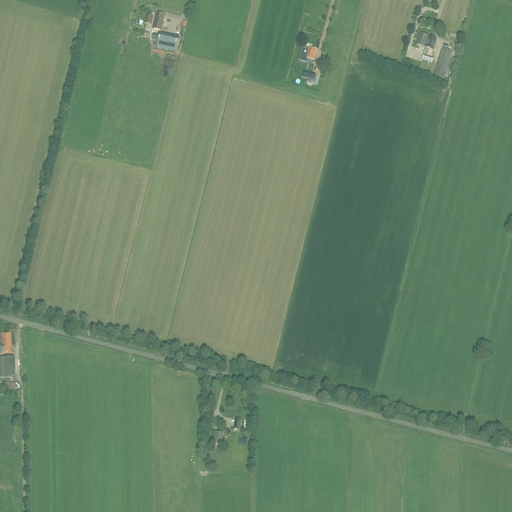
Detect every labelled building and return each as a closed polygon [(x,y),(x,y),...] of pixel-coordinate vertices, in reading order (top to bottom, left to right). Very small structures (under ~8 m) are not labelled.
[(161,31),(164,15),(156,13),(152,29),(161,31)] [(151,25),(153,16),(146,15),(144,23),(151,25)] [(157,47),(161,48),(176,51),(178,38),(164,34),(163,36),(153,33),(151,39),(158,41),(157,47)] [(429,37),(429,36),(419,33),(416,45),(425,48),(425,47),(429,37)] [(435,39),(429,37),(425,47),(432,49),(435,39)] [(309,47),(307,53),(303,52),(301,58),(305,59),(306,58),(313,60),(317,49),(309,47)] [(443,77),(452,51),(442,48),(434,74),(443,77)] [(422,60),(432,63),(433,58),(424,55),(422,60)] [(10,347),(12,347),(12,334),(0,334),(0,342),(0,341),(0,354),(12,354),(12,350),(10,350),(10,347)] [(14,357),(0,357),(0,363),(0,378),(15,378),(14,357)] [(221,445),(223,433),(214,432),(212,443),(221,445)]
